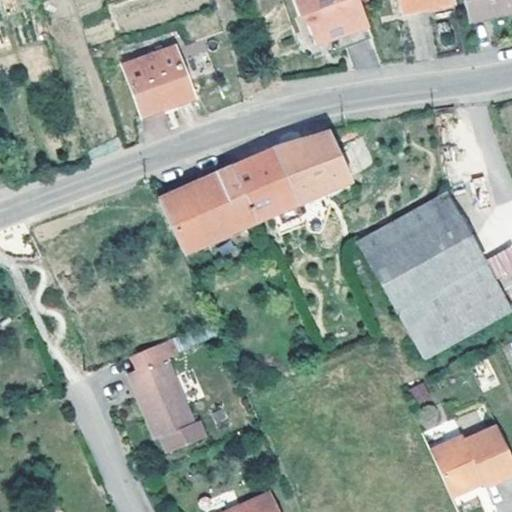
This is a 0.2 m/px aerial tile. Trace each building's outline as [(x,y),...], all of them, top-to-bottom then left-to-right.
[(353,0),(288,0),(294,12),(298,11),(309,40),(361,21),(353,0)] [(448,6),(446,0),(392,0),(396,15),(448,6)] [(456,0),(462,24),(511,13),(508,0),(456,0)] [(361,21),(309,40),(314,53),(366,33),(361,21)] [(116,67),(136,118),(188,99),(170,48),(116,67)] [(227,169),(250,223),(345,183),(323,136),(285,149),(259,156),(227,169)] [(250,223),(227,169),(187,186),(154,200),(177,254),(250,223)] [(356,242),(394,313),(482,267),(444,195),(356,242)] [(502,256),(482,267),(394,313),(419,361),(507,315),(487,276),(507,266),(502,256)] [(156,441),(162,454),(200,438),(193,422),(189,423),(162,361),(123,376),(152,442),(156,441)] [(417,411),(425,429),(441,421),(433,404),(417,411)] [(511,487),(511,480),(495,441),(463,454),(462,449),(428,463),(447,509),(480,496),(482,501),(511,487)] [(270,511),(264,494),(216,511),(270,511)]
